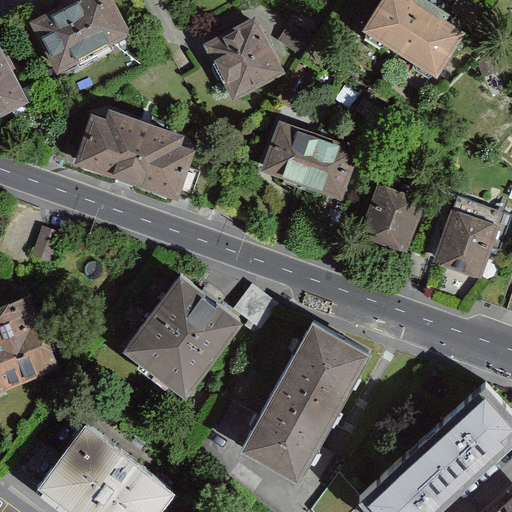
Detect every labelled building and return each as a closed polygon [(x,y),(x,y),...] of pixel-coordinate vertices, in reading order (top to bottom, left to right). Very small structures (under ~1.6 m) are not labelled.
[(126,31),(110,0),(71,0),(33,20),(58,67),(126,31)] [(452,28),(407,0),(387,0),(368,31),(438,76),(464,36),(452,28)] [(282,72),(254,20),(207,45),(235,97),(282,72)] [(316,40),(291,24),(280,42),(305,57),(316,40)] [(0,55),(0,109),(22,98),(0,55)] [(105,120),(92,115),(77,157),(174,192),(183,166),(189,149),(174,144),(178,135),(108,111),(105,120)] [(283,123),(267,167),(342,194),(357,150),(283,123)] [(183,166),(174,192),(193,198),(202,173),(183,166)] [(423,199),(385,185),(368,235),(405,248),(423,199)] [(511,214),(461,196),(455,212),(499,227),(492,247),(503,251),(511,224),(511,214)] [(499,227),(455,212),(438,260),(482,275),(492,247),(499,227)] [(62,234),(44,227),(33,255),(52,262),(62,234)] [(433,255),(416,249),(408,274),(424,280),(433,255)] [(238,323),(178,278),(124,350),(184,395),(238,323)] [(277,302),(254,285),(236,308),(259,325),(277,302)] [(26,300),(0,310),(0,390),(54,369),(26,300)] [(367,356),(315,326),(246,450),(297,480),(367,356)] [(511,421),(511,409),(488,383),(361,498),(373,511),(423,511),(509,434),(504,428),(511,421)] [(158,511),(174,491),(87,425),(42,484),(78,511),(158,511)]
